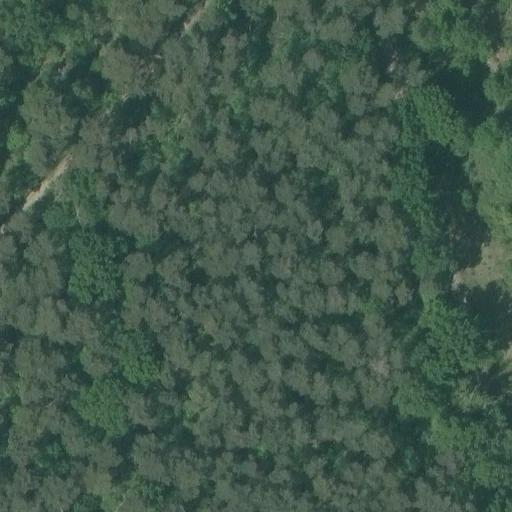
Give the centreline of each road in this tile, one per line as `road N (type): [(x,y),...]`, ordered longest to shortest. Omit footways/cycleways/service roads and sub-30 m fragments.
road 1 (track): [(364,0),(411,136),(511,511)]
road 2 (track): [(227,0),(0,239)]
